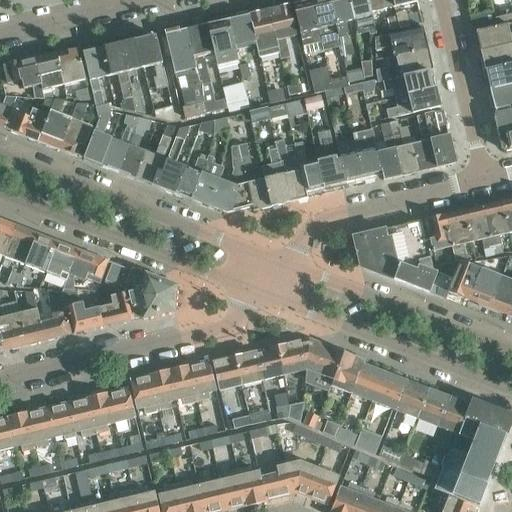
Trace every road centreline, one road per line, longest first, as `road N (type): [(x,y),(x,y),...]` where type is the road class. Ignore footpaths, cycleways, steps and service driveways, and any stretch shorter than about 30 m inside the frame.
road 1 (residential): [(290,267),(0,155)]
road 2 (residential): [(248,288),(511,390)]
road 3 (residential): [(0,382),(231,325),(248,288)]
road 4 (residential): [(0,194),(248,288)]
road 5 (residential): [(511,351),(290,267)]
road 6 (residential): [(290,267),(302,238),(324,218),(483,181)]
road 7 (residential): [(483,181),(440,0)]
road 8 (residential): [(0,33),(144,0)]
